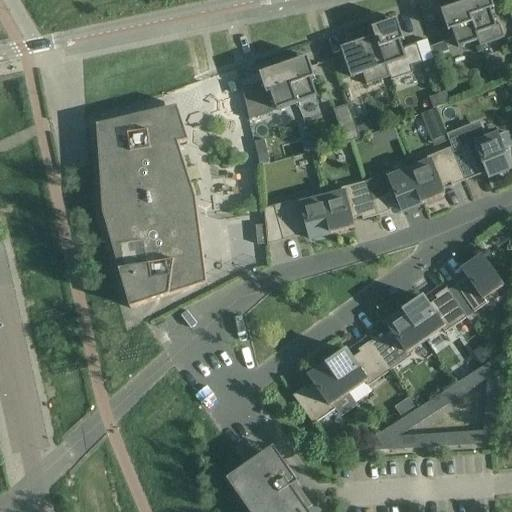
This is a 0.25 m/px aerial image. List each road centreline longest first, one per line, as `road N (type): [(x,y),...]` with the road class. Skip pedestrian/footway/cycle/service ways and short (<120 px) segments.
road 1 (residential): [(459,227),(242,390),(230,389),(197,338),(270,278)]
road 2 (unclassified): [(0,58),(262,0)]
road 3 (residential): [(270,278),(459,227)]
road 4 (residential): [(34,489),(0,318)]
